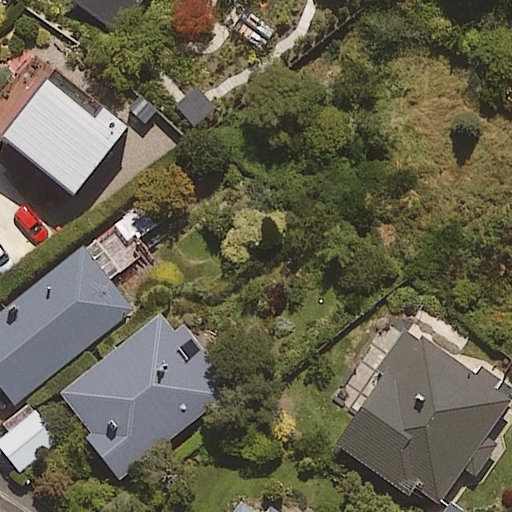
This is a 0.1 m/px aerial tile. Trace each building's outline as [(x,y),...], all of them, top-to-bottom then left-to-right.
[(75,0),(118,30),(138,0),(75,0)] [(100,120),(90,132),(46,96),(1,152),(70,209),(126,141),(100,120)] [(0,396),(12,411),(129,318),(109,291),(142,265),(114,230),(0,319),(0,396)] [(116,488),(226,402),(214,386),(224,378),(185,328),(171,340),(161,327),(55,410),(116,488)] [(434,511),(441,511),(465,478),(478,487),(503,449),(490,440),(511,407),(511,396),(415,331),(337,447),(434,511)] [(56,445),(31,419),(0,447),(0,458),(19,479),(56,445)]
